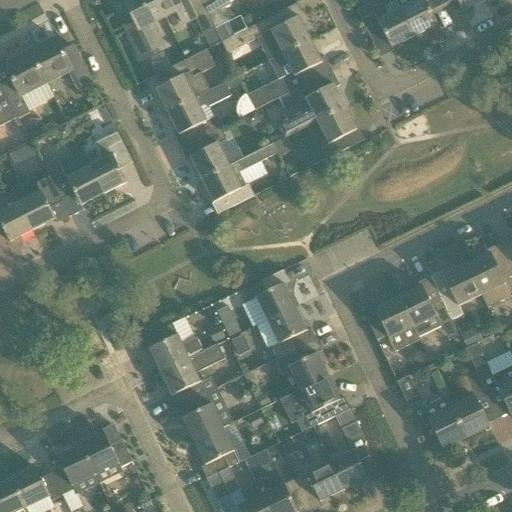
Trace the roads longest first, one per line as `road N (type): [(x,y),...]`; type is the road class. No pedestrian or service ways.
road 1 (residential): [(433,511),(332,287),(511,203)]
road 2 (residential): [(0,284),(137,216),(158,189),(65,0)]
road 3 (residential): [(179,511),(123,388),(0,448)]
road 4 (residential): [(511,29),(387,91),(367,88),(323,0)]
